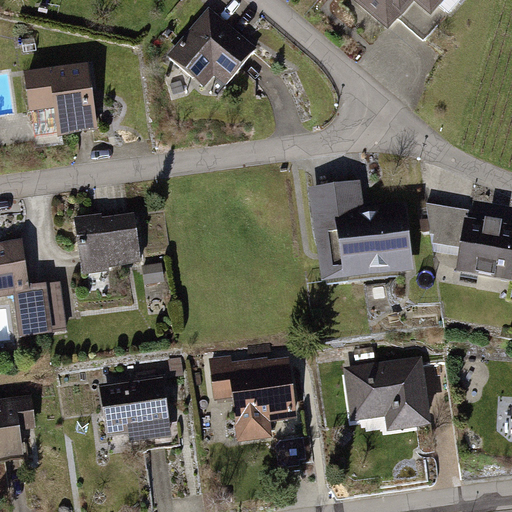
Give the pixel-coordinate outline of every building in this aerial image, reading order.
[(134,0),(159,9),(162,0),(134,0)] [(448,0),(351,0),(349,3),(386,36),(415,5),(431,20),(448,0)] [(205,2),(160,52),(186,76),(199,62),(225,86),(258,50),(205,2)] [(90,58),(17,67),(23,112),(54,108),(59,141),(100,136),(90,58)] [(361,181),(304,188),(317,290),(414,278),(404,200),(364,205),(361,181)] [(134,211),(75,218),(82,274),(141,266),(134,211)] [(511,222),(464,215),(455,270),(511,279),(511,222)] [(21,241),(0,242),(0,298),(12,297),(17,339),(64,334),(58,280),(26,284),(21,241)] [(425,354),(341,366),(348,418),(375,415),(378,436),(435,428),(425,354)] [(287,357),(205,368),(210,404),(226,402),(232,446),(270,441),(268,424),(296,420),(287,357)] [(165,374),(97,382),(104,444),(173,436),(165,374)] [(33,398),(0,401),(0,462),(22,460),(19,442),(38,440),(33,398)]
